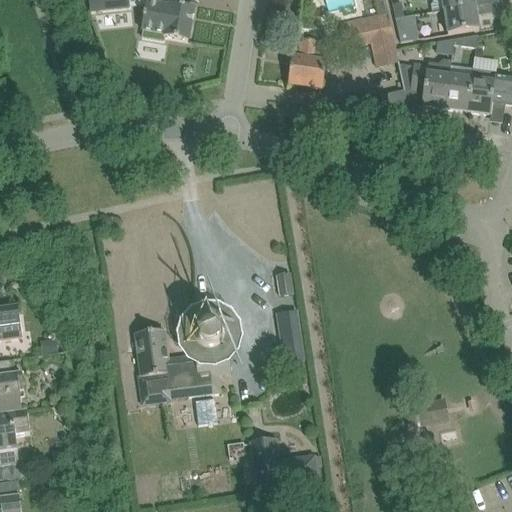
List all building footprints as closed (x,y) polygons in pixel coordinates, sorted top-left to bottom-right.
[(87,0),(89,13),(129,9),(127,0),(87,0)] [(440,0),(443,12),(474,7),(472,0),(440,0)] [(143,31),(141,39),(163,43),(164,38),(187,42),(193,9),(169,5),(169,8),(145,3),(140,31),(143,31)] [(392,7),(395,21),(403,19),(400,5),(392,7)] [(474,7),(443,12),(447,37),(478,31),(474,7)] [(340,27),(345,49),(380,42),(384,60),(397,58),(388,17),(340,27)] [(403,19),(395,21),(398,36),(407,34),(403,19)] [(475,51),(477,38),(460,41),(459,49),(475,51)] [(325,62),(313,61),(316,43),(300,41),(298,59),(291,58),(287,87),(321,91),(325,62)] [(444,111),(448,78),(450,63),(443,62),(440,67),(427,65),(427,69),(413,67),(409,93),(422,95),(421,108),(444,111)] [(504,106),(508,80),(495,78),(495,74),(481,72),(479,82),(471,81),(467,114),(490,117),(491,104),(504,106)] [(444,111),(467,114),(471,81),(448,78),(444,111)] [(383,100),(380,120),(403,124),(405,111),(405,95),(383,100)] [(276,278),(279,299),(292,297),(289,276),(276,278)] [(0,343),(21,341),(17,308),(0,310),(0,343)] [(279,317),(284,352),(282,352),(284,365),(286,364),(303,362),(296,314),(279,317)] [(134,336),(140,379),(138,379),(141,407),(169,404),(169,401),(219,395),(217,378),(230,377),(227,354),(219,355),(219,354),(221,352),(222,351),(224,348),(226,345),(226,342),(227,341),(227,339),(227,338),(226,336),(226,334),(225,331),(224,329),(222,326),(220,325),(219,324),(216,323),(213,322),(212,321),(209,321),(206,321),(204,322),(201,323),(198,324),(197,325),(195,327),(194,329),(193,330),(192,331),(191,334),(191,336),(191,338),(191,339),(191,341),(191,342),(192,344),(193,347),(194,349),(195,351),(197,353),(199,354),(201,355),(204,356),(194,358),(167,362),(163,332),(134,336)] [(0,415),(21,413),(21,412),(18,395),(23,394),(21,374),(11,375),(9,363),(1,364),(3,377),(0,377),(0,415)] [(407,410),(410,430),(435,425),(431,405),(407,410)] [(0,415),(0,482),(10,481),(8,467),(18,466),(14,438),(29,436),(26,412),(21,412),(21,413),(0,415)] [(249,445),(255,493),(282,489),(281,485),(317,480),(314,458),(278,463),(275,441),(249,445)] [(431,461),(418,467),(426,485),(440,479),(431,461)] [(0,511),(20,511),(18,497),(0,499),(0,511)]
